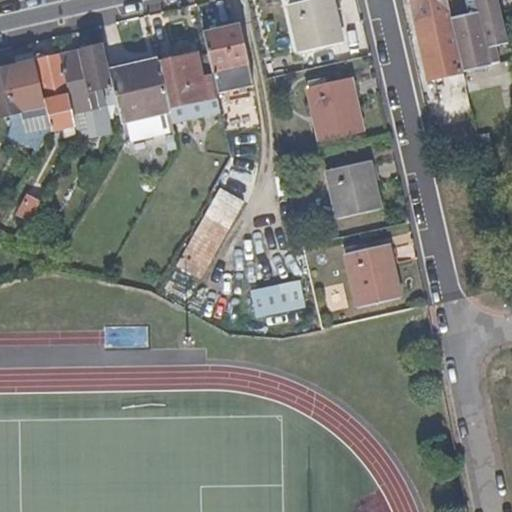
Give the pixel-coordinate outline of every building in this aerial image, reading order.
[(342,46),(332,0),(320,0),(290,7),(301,55),(342,46)] [(463,73),(451,19),(447,0),(410,0),(428,80),(463,73)] [(508,46),(496,0),(467,0),(471,15),(464,17),(451,19),(463,73),(497,66),(494,50),(508,46)] [(471,15),(467,0),(459,0),(464,17),(471,15)] [(254,88),(239,26),(203,34),(209,59),(213,78),(217,96),(254,88)] [(113,87),(110,72),(104,48),(59,58),(73,115),(91,111),(90,102),(88,92),(101,90),(113,87)] [(73,115),(59,58),(46,61),(45,55),(34,57),(35,64),(46,109),(51,133),(75,128),(73,115)] [(217,96),(213,78),(201,79),(197,61),(196,56),(157,64),(167,108),(189,103),(191,108),(207,105),(208,102),(218,101),(217,96)] [(213,78),(209,59),(197,61),(201,79),(213,78)] [(157,64),(157,62),(110,72),(113,87),(122,125),(169,116),(167,108),(157,64)] [(0,118),(20,114),(9,70),(8,64),(2,66),(2,72),(0,72),(0,118)] [(46,109),(35,64),(9,70),(20,114),(46,109)] [(362,136),(351,82),(308,91),(320,145),(362,136)] [(102,97),(101,90),(88,92),(90,102),(94,101),(94,98),(102,97)] [(126,144),(124,136),(114,138),(116,147),(126,144)] [(231,158),(227,141),(206,142),(206,155),(231,158)] [(379,211),(369,165),(327,174),(337,221),(379,211)] [(201,281),(244,202),(220,189),(177,267),(201,281)] [(29,225),(40,204),(28,198),(17,218),(29,225)] [(399,300),(387,246),(346,256),(358,309),(399,300)] [(306,309),(300,282),(250,293),(256,319),(306,309)]
